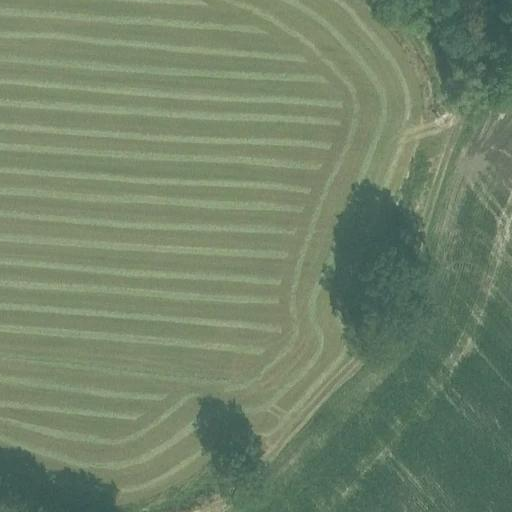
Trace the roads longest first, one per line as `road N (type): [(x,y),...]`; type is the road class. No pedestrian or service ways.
road 1 (track): [(454,114),(447,178),(395,335),(350,406),(252,511)]
road 2 (track): [(326,0),(437,79),(454,114)]
